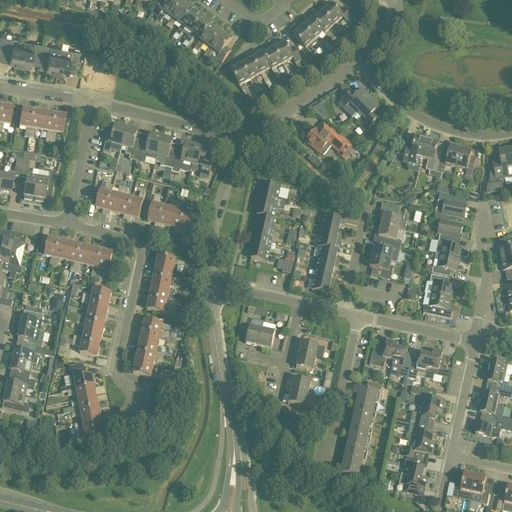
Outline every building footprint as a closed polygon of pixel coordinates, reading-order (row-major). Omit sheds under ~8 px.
[(126,0),(125,9),(130,10),(132,0),(139,2),(139,0),(126,0)] [(136,12),(141,13),(144,3),(151,5),(151,0),(139,0),(139,2),(136,12)] [(166,15),(172,19),(172,20),(183,5),(185,2),(182,0),(180,0),(179,2),(175,0),(171,0),(167,6),(162,2),(153,15),(158,18),(156,21),(160,24),(166,15)] [(328,9),(322,14),(334,27),(334,28),(341,35),(345,32),(338,24),(343,20),(348,25),(353,21),(343,9),(338,13),(329,3),(325,7),(328,9)] [(183,5),(172,20),(172,19),(166,28),(170,31),(176,22),(182,26),(192,12),(193,12),(195,9),(191,6),(188,9),(183,5)] [(334,27),(322,14),(320,11),(316,14),(319,17),(313,22),(324,34),(332,43),(336,40),(329,32),(334,28),(334,27)] [(186,29),(192,34),(202,19),(205,16),(200,13),(198,16),(193,12),(192,12),(182,26),(176,35),(180,38),(186,29)] [(325,46),(319,39),(324,34),(313,22),(310,18),(306,21),(308,24),(303,28),(303,29),(315,42),(322,50),(325,46)] [(202,19),(192,34),(186,42),(190,45),(196,36),(201,40),(201,41),(211,28),(214,23),(210,20),(208,23),(202,19)] [(316,54),(310,47),(315,42),(303,29),(303,28),(301,26),(298,28),(297,29),(299,32),(294,37),(313,58),(316,54)] [(217,32),(211,28),(201,41),(201,40),(194,50),(198,53),(204,45),(210,49),(221,35),(223,32),(219,29),(217,32)] [(233,39),(228,36),(226,39),(221,35),(210,49),(204,57),(208,60),(214,52),(219,56),(217,60),(222,64),(231,52),(226,48),(233,39)] [(19,66),(22,49),(12,46),(14,39),(6,38),(3,54),(10,55),(8,63),(19,66)] [(40,56),(42,45),(24,41),(23,49),(22,49),(19,66),(30,68),(33,55),(40,56)] [(283,66),(288,75),(292,73),(287,64),(293,60),(295,65),(301,62),(294,48),(289,51),(283,41),(278,44),(280,47),(277,49),(274,50),(274,51),(283,66)] [(56,73),(61,48),(42,45),(40,56),(48,58),(45,71),(56,73)] [(263,56),(271,70),(272,72),(277,81),(281,78),(277,70),(283,66),(274,51),(274,50),(272,47),(271,48),(268,50),(270,53),(264,56),(263,56)] [(61,48),(56,73),(67,75),(70,63),(75,64),(76,57),(79,58),(80,52),(61,48)] [(252,60),(261,76),(266,85),(270,83),(265,74),(271,70),(263,56),(264,56),(261,51),(256,54),(258,57),(252,60)] [(261,76),(252,60),(250,57),(246,60),(248,63),(242,66),(250,82),(255,91),(259,88),(255,80),(261,76)] [(231,72),(240,88),(245,97),(249,94),(244,85),(250,82),(242,66),(240,63),(236,65),(237,69),(231,72)] [(359,113),(371,101),(362,93),(356,99),(351,94),(339,106),(352,120),(358,113),(359,113)] [(371,101),(359,113),(363,117),(356,124),(365,133),(378,120),(373,115),(379,109),(371,101)] [(2,107),(0,117),(0,133),(2,134),(3,125),(10,127),(13,109),(2,107)] [(29,139),(33,112),(22,110),(19,128),(26,129),(24,138),(29,139)] [(41,132),(44,114),(33,112),(29,139),(33,139),(35,131),(41,132)] [(50,142),(54,115),(44,114),(41,132),(47,133),(45,141),(50,142)] [(54,115),(50,142),(55,143),(56,134),(62,135),(65,117),(54,115)] [(120,154),(122,148),(126,130),(115,127),(111,140),(107,139),(103,152),(110,154),(110,151),(120,154)] [(352,148),(330,129),(323,138),(315,131),(306,143),(323,157),(331,148),(340,155),(341,154),(343,157),(347,152),(348,153),(352,148)] [(137,162),(140,150),(134,148),(138,132),(126,130),(122,148),(127,149),(126,155),(130,156),(129,160),(137,162)] [(156,161),(162,139),(151,136),(147,152),(140,150),(137,162),(145,164),(146,159),(156,161)] [(415,139),(412,152),(406,150),(403,164),(415,167),(415,166),(420,167),(422,160),(427,142),(425,142),(426,139),(417,137),(417,140),(415,139)] [(172,170),(175,158),(169,156),(173,142),(162,139),(156,161),(156,163),(161,164),(160,167),(172,170)] [(461,151),(462,148),(454,146),(453,149),(451,148),(449,156),(443,154),(441,159),(435,157),(438,145),(427,142),(422,160),(428,161),(426,171),(430,172),(429,177),(441,180),(442,175),(444,175),(446,167),(456,169),(461,151)] [(192,166),(197,149),(197,148),(186,145),(182,159),(175,158),(172,170),(172,173),(180,175),(181,171),(191,174),(191,171),(192,166)] [(197,148),(192,166),(191,171),(201,174),(200,178),(208,180),(212,166),(205,164),(208,151),(197,148)] [(508,170),(511,169),(511,151),(511,150),(499,153),(500,161),(492,163),(493,168),(490,168),(488,185),(486,185),(484,202),(491,200),(490,195),(504,193),(502,185),(505,184),(504,180),(509,179),(508,170)] [(472,154),(461,151),(456,169),(466,172),(465,177),(471,178),(476,159),(471,158),(472,154)] [(14,176),(20,177),(23,160),(22,160),(23,155),(12,153),(13,155),(11,156),(16,163),(14,173),(9,172),(8,173),(7,177),(2,176),(0,188),(0,193),(10,195),(14,176)] [(32,199),(33,199),(37,176),(32,176),(32,173),(27,172),(29,162),(40,164),(41,158),(23,155),(22,160),(23,160),(20,177),(26,178),(22,197),(24,197),(24,201),(32,202),(32,199)] [(37,176),(33,199),(34,199),(33,202),(41,204),(42,200),(44,201),(46,191),(52,192),(55,173),(49,172),(48,178),(37,176)] [(106,215),(111,194),(106,192),(108,185),(103,183),(101,191),(96,209),(103,211),(102,214),(106,215)] [(262,196),(278,200),(280,189),(261,185),(260,190),(263,191),(262,196)] [(117,214),(124,188),(120,187),(118,195),(111,194),(106,215),(110,216),(111,213),(117,214)] [(127,221),(132,199),(126,198),(129,190),(124,188),(117,214),(123,216),(122,220),(127,221)] [(132,199),(127,221),(131,222),(132,218),(138,220),(145,194),(140,192),(138,201),(132,199)] [(442,216),(447,217),(464,221),(467,207),(465,206),(466,201),(440,195),(436,214),(442,215),(442,216)] [(158,228),(163,207),(158,206),(160,198),(155,196),(153,205),(152,204),(148,222),(154,224),(153,227),(158,228)] [(276,210),(278,200),(262,196),(261,202),(258,201),(257,206),(276,210)] [(403,202),(404,203),(399,207),(407,208),(408,208),(408,209),(413,204),(408,198),(403,202)] [(169,228),(176,202),(172,201),(169,209),(163,207),(158,228),(162,230),(163,226),(169,228)] [(179,234),(184,213),(179,212),(181,203),(176,202),(169,228),(176,230),(175,233),(179,234)] [(184,213),(179,234),(183,235),(184,232),(190,233),(197,207),(192,206),(190,215),(184,213)] [(273,221),(273,220),(276,210),(257,206),(255,211),(259,211),(257,218),(260,218),(273,221)] [(404,217),(402,216),(391,214),(390,219),(381,216),(380,221),(378,221),(382,222),(381,228),(398,232),(398,231),(405,233),(407,222),(403,221),(404,217)] [(420,214),(417,223),(424,225),(426,215),(420,214)] [(446,223),(447,217),(442,216),(442,215),(436,214),(434,220),(441,222),(438,235),(441,236),(454,239),(460,240),(463,226),(446,223)] [(323,228),(339,231),(341,226),(344,226),(345,221),(325,217),(323,228)] [(277,221),(273,220),(273,221),(260,218),(259,224),(256,223),(255,228),(274,232),(277,221)] [(272,243),(274,232),(255,228),(254,233),(257,233),(256,239),(272,243)] [(338,237),(339,231),(323,228),(320,238),(340,243),(341,238),(338,237)] [(396,242),(398,232),(381,228),(380,234),(376,233),(377,234),(376,238),(385,240),(384,245),(388,246),(401,249),(402,243),(396,242)] [(294,247),(296,237),(289,235),(286,246),(294,247)] [(452,247),(454,239),(441,236),(436,256),(459,261),(462,249),(452,247)] [(8,243),(0,240),(0,252),(15,256),(16,251),(24,246),(24,247),(26,240),(10,237),(8,243)] [(339,247),(340,243),(320,238),(318,249),(321,250),(322,249),(335,252),(336,247),(339,247)] [(54,269),(60,241),(50,239),(45,257),(52,258),(49,268),(54,269)] [(270,253),(272,243),(256,239),(255,245),(251,244),(250,249),(270,253)] [(500,262),(511,259),(511,241),(511,242),(510,240),(499,242),(500,250),(498,250),(500,262)] [(67,262),(71,244),(60,241),(54,269),(58,270),(61,260),(67,262)] [(75,273),(81,247),(71,244),(67,262),(73,263),(70,272),(75,273)] [(397,264),(401,249),(388,246),(386,251),(374,248),(372,258),(391,263),(397,264)] [(88,267),(92,249),(81,247),(75,273),(79,275),(82,265),(88,267)] [(96,278),(102,252),(92,249),(88,267),(93,268),(91,277),(96,278)] [(267,264),(270,253),(250,249),(249,253),(252,254),(251,261),(267,264)] [(338,253),(335,252),(322,249),(321,250),(319,260),(339,264),(340,260),(336,259),(338,253)] [(17,275),(19,275),(20,269),(15,256),(0,252),(0,264),(4,265),(2,271),(3,272),(11,274),(11,273),(17,275)] [(102,252),(96,278),(95,283),(99,284),(102,270),(109,272),(113,254),(102,252)] [(457,273),(459,261),(436,256),(432,274),(450,278),(451,272),(457,273)] [(291,275),(295,259),(287,257),(284,273),(291,275)] [(26,269),(36,270),(37,260),(27,258),(26,269)] [(156,269),(174,273),(175,266),(184,268),(185,264),(158,258),(156,269)] [(390,268),(391,263),(372,258),(370,269),(382,272),(381,280),(390,282),(393,268),(390,268)] [(511,259),(500,262),(502,273),(511,271),(511,259)] [(338,269),(339,264),(319,260),(317,270),(333,274),(334,268),(338,269)] [(410,281),(413,267),(407,266),(404,280),(410,281)] [(172,278),(174,273),(156,269),(154,279),(180,285),(181,280),(172,278)] [(332,280),(333,274),(317,270),(314,281),(334,285),(335,281),(332,280)] [(431,296),(451,300),(454,288),(448,287),(449,280),(432,277),(430,284),(434,284),(431,296)] [(179,290),(180,285),(154,279),(151,290),(169,294),(171,288),(179,290)] [(333,290),(334,285),(314,281),(312,292),(328,295),(330,289),(333,290)] [(7,301),(9,291),(3,289),(0,288),(0,306),(11,309),(13,303),(7,301)] [(168,300),(169,294),(151,290),(149,300),(176,306),(177,301),(168,300)] [(83,300),(109,306),(112,295),(94,291),(93,298),(84,295),(83,300)] [(451,300),(431,296),(429,307),(425,307),(423,315),(451,320),(453,312),(449,312),(450,307),(451,300)] [(107,316),(109,306),(83,300),(82,304),(91,306),(89,312),(107,316)] [(175,311),(176,306),(149,300),(147,311),(165,315),(166,309),(175,311)] [(40,333),(43,323),(44,317),(24,312),(23,318),(22,321),(20,321),(18,322),(17,328),(40,333)] [(105,327),(107,316),(89,312),(88,318),(79,316),(78,321),(105,327)] [(102,337),(105,327),(78,321),(77,325),(86,328),(85,333),(102,337)] [(142,333),(169,338),(170,334),(161,332),(162,326),(144,322),(142,333)] [(45,334),(40,333),(17,328),(16,334),(17,336),(19,336),(17,345),(41,351),(41,350),(45,334)] [(259,348),(263,331),(250,328),(247,344),(246,344),(246,345),(259,348)] [(263,331),(259,348),(272,351),(272,350),(275,334),(263,331)] [(100,347),(102,337),(85,333),(84,339),(74,337),(73,342),(100,347)] [(168,343),(169,338),(142,333),(140,343),(158,347),(159,341),(168,343)] [(396,349),(397,349),(398,344),(387,341),(384,354),(377,352),(377,355),(372,354),(369,366),(384,370),(386,360),(393,362),(396,349)] [(81,348),(80,354),(97,358),(100,347),(73,342),(72,346),(81,348)] [(156,353),(158,347),(140,343),(138,354),(164,359),(165,355),(156,353)] [(300,356),(316,360),(319,347),(303,344),(303,343),(302,343),(300,356)] [(56,354),(41,350),(41,351),(17,345),(13,361),(33,366),(33,365),(37,366),(38,359),(35,356),(35,355),(55,359),(56,354)] [(407,351),(397,349),(396,349),(393,362),(392,367),(400,369),(398,378),(407,380),(410,367),(404,366),(407,351)] [(426,375),(432,351),(431,351),(430,356),(420,354),(416,368),(410,367),(407,380),(416,382),(418,373),(426,375)] [(432,351),(426,375),(427,375),(426,380),(433,382),(434,376),(444,379),(442,385),(447,386),(448,380),(450,373),(439,370),(443,354),(432,351)] [(163,364),(164,359),(138,354),(135,364),(153,368),(154,362),(163,364)] [(314,372),(316,360),(300,356),(297,369),(297,370),(297,369),(314,372)] [(13,361),(11,360),(10,362),(9,367),(10,368),(12,368),(10,377),(29,382),(33,366),(13,361)] [(505,376),(511,378),(511,375),(511,367),(492,363),(490,373),(505,376)] [(152,374),(153,368),(135,364),(133,375),(160,381),(161,376),(152,374)] [(67,392),(95,387),(93,377),(86,378),(84,366),(79,366),(69,368),(73,387),(67,388),(67,392)] [(49,386),(53,370),(46,368),(44,377),(42,380),(40,384),(49,386)] [(370,379),(372,370),(366,369),(364,378),(370,379)] [(325,381),(331,382),(333,375),(326,373),(325,381)] [(504,383),(505,376),(490,373),(487,383),(501,386),(499,391),(511,394),(511,388),(509,387),(510,385),(504,383)] [(28,387),(29,382),(10,377),(8,383),(6,394),(26,398),(28,387)] [(292,392),(309,396),(311,383),(295,380),(295,379),(292,392)] [(329,389),(331,382),(325,381),(323,388),(329,389)] [(360,400),(378,404),(382,387),(368,383),(366,391),(354,388),(353,395),(361,397),(360,400)] [(79,401),(97,398),(95,387),(67,392),(68,398),(78,396),(79,401)] [(423,397),(424,391),(412,388),(411,395),(423,397)] [(511,400),(511,395),(511,394),(499,391),(498,397),(485,394),(483,404),(498,408),(500,401),(504,402),(504,399),(511,400)] [(306,408),(309,396),(292,392),(289,405),(290,406),(290,405),(306,408)] [(24,404),(26,398),(6,394),(3,410),(29,415),(30,411),(30,409),(29,407),(28,406),(26,405),(25,404),(24,404)] [(72,414),(99,409),(97,398),(79,401),(80,407),(63,411),(64,415),(72,414)] [(419,407),(443,412),(445,402),(427,398),(425,408),(419,407)] [(376,415),(378,404),(360,400),(358,411),(376,415)] [(498,408),(483,404),(483,405),(481,404),(479,405),(478,411),(479,413),(481,413),(480,414),(496,417),(495,423),(497,424),(511,426),(511,420),(502,419),(505,409),(498,408)] [(443,413),(443,412),(419,407),(418,415),(413,414),(411,423),(419,425),(421,419),(435,422),(437,412),(443,413)] [(83,423),(101,420),(99,409),(72,414),(72,419),(82,417),(83,423)] [(324,418),(325,411),(318,410),(317,416),(324,418)] [(373,426),(376,415),(358,411),(355,422),(373,426)] [(75,435),(103,430),(101,420),(83,423),(84,429),(74,430),(75,435)] [(371,436),(373,426),(355,422),(353,432),(371,436)] [(419,425),(411,423),(409,433),(413,434),(412,441),(435,447),(438,436),(418,431),(419,425)] [(511,426),(497,424),(495,429),(478,425),(476,436),(499,441),(501,431),(511,434),(511,433),(511,426)] [(103,430),(75,435),(76,440),(86,438),(87,444),(105,441),(103,430)] [(369,447),(371,436),(353,432),(351,443),(369,447)] [(435,447),(412,441),(412,442),(409,441),(407,448),(406,448),(404,458),(406,458),(413,459),(413,460),(415,453),(433,457),(435,447)] [(366,457),(369,447),(351,443),(348,453),(366,457)] [(364,468),(366,457),(348,453),(346,464),(364,468)] [(411,466),(413,459),(406,458),(404,467),(406,467),(404,475),(427,481),(428,480),(422,479),(425,469),(411,466)] [(362,478),(364,468),(346,464),(344,474),(341,473),(341,474),(362,478)] [(470,502),(475,476),(464,474),(461,486),(455,485),(452,498),(470,502)] [(404,487),(403,493),(424,498),(427,481),(404,475),(404,476),(401,475),(399,486),(404,487)] [(486,479),(475,476),(470,502),(487,506),(490,493),(483,492),(486,479)] [(511,511),(511,487),(508,487),(505,499),(499,498),(495,511),(498,511),(511,511)]
